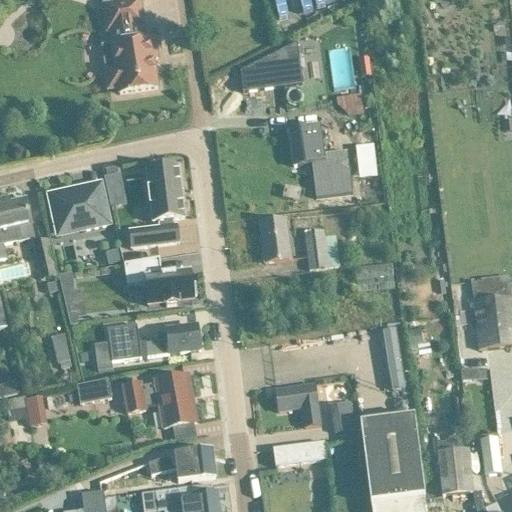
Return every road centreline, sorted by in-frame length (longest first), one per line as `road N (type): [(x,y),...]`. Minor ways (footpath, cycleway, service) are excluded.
road 1 (residential): [(249,511),(203,136)]
road 2 (residential): [(0,182),(203,136)]
road 3 (residential): [(203,136),(183,0)]
